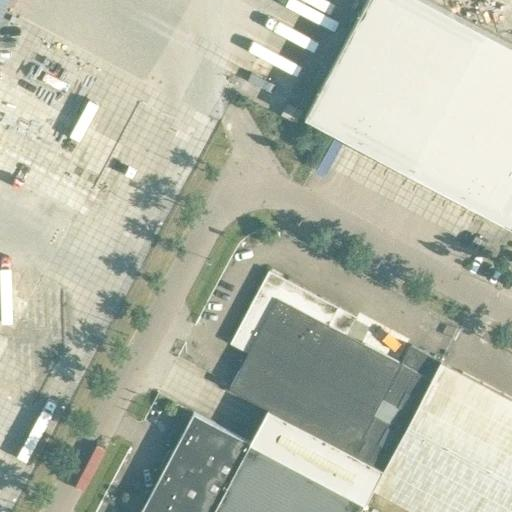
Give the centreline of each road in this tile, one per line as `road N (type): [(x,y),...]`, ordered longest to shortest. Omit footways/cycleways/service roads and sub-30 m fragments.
road 1 (unclassified): [(57,511),(214,216),(235,197),(261,190),(316,205),(511,310)]
road 2 (unknown): [(0,214),(114,270)]
